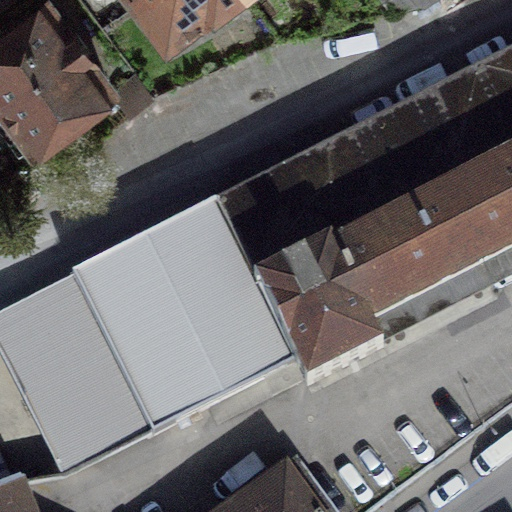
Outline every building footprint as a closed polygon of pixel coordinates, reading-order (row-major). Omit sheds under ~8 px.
[(136,0),(167,40),(205,11),(209,16),(230,0),(136,0)] [(0,138),(19,124),(32,141),(38,137),(47,138),(63,125),(64,117),(107,84),(45,3),(0,37),(0,138)] [(511,52),(72,278),(152,433),(295,361),(298,367),(375,327),(372,322),(511,250),(511,52)] [(0,358),(63,479),(152,433),(72,278),(0,315),(0,358)] [(316,511),(286,467),(224,511),(32,511),(19,485),(0,494),(0,511),(316,511)]
